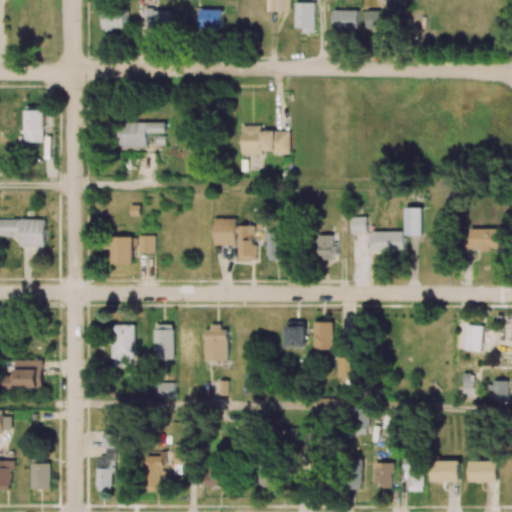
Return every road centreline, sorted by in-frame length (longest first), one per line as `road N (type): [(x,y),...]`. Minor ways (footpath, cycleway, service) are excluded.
road 1 (residential): [(511,73),(0,71)]
road 2 (residential): [(511,295),(0,293)]
road 3 (residential): [(74,511),(74,0)]
